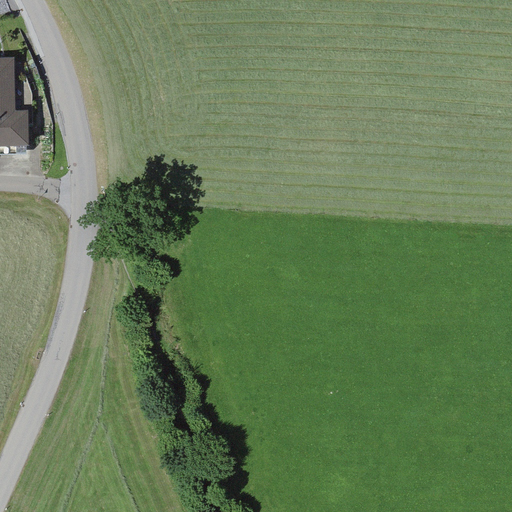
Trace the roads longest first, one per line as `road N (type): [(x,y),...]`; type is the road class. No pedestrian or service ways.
road 1 (track): [(30,0),(61,65),(87,194),(77,311),(0,502)]
road 2 (track): [(216,511),(127,232),(87,194)]
